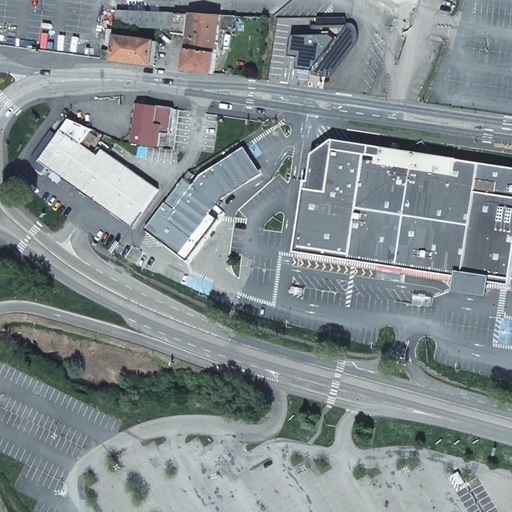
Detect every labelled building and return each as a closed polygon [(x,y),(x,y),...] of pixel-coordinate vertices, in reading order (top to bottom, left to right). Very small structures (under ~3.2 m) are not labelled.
[(186,61),(185,70),(213,74),(217,50),(220,29),(224,30),(233,30),(234,17),(118,10),(116,25),(174,29),(173,34),(186,35),(189,36),(187,55),(183,55),(183,60),(186,61)] [(346,17),(317,18),(317,26),(314,26),(313,36),(294,35),(290,57),(300,58),(298,70),(313,72),(313,75),(331,78),(355,46),(358,36),(358,30),(357,26),(354,24),(352,23),(346,25),(346,17)] [(114,60),(153,65),(154,56),(156,42),(117,36),(115,52),(114,60)] [(102,59),(114,60),(115,52),(103,50),(102,59)] [(172,134),(175,109),(140,104),(134,143),(159,147),(161,133),(172,134)] [(40,162),(132,227),(159,190),(103,150),(98,156),(85,147),(85,145),(83,144),(82,145),(62,131),(40,162)] [(314,154),(299,253),(464,279),(486,282),(511,286),(511,282),(511,168),(497,166),(494,166),(491,182),(485,181),(488,165),(485,164),(335,140),(314,154)] [(194,189),(183,181),(147,229),(157,237),(188,260),(218,219),(208,212),(220,196),(253,175),(255,167),(244,151),(201,179),(194,189)] [(499,155),(487,153),(485,164),(488,165),(494,166),(497,166),(499,155)] [(494,166),(488,165),(485,181),(491,182),(494,166)] [(486,282),(464,279),(462,289),(485,293),(486,282)]
